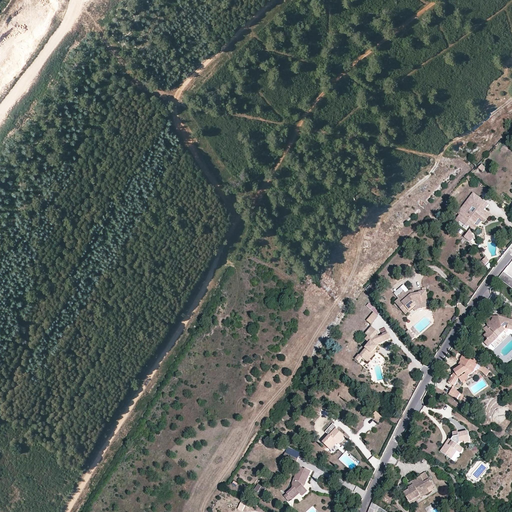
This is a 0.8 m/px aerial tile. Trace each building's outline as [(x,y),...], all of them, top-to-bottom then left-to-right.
[(459,215),(454,221),(459,224),(460,222),(468,228),(469,226),(472,228),(475,225),(479,218),(482,221),(487,213),(484,210),(489,204),(473,192),(457,213),(459,215)] [(490,215),(487,213),(482,221),(485,223),(490,215)] [(478,227),(475,225),(472,228),(469,232),(472,234),(478,227)] [(474,236),(472,234),(469,232),(464,238),(470,242),(474,236)] [(511,278),(503,272),(499,279),(511,288),(511,278)] [(429,307),(426,290),(414,292),(413,290),(408,290),(406,293),(404,291),(397,297),(398,298),(395,302),(405,315),(409,311),(410,312),(413,309),(415,312),(418,309),(429,307)] [(378,316),(373,312),(366,320),(372,325),(378,316)] [(511,320),(504,318),(498,317),(495,316),(489,316),(485,320),(487,326),(483,330),(486,333),(484,336),(487,340),(485,342),(485,343),(489,347),(492,344),(504,332),(506,330),(502,326),(505,323),(508,324),(507,330),(509,330),(511,331),(511,330),(511,320)] [(378,333),(371,327),(365,334),(367,336),(364,339),(369,343),(359,355),(358,355),(355,359),(359,362),(362,358),(364,360),(370,352),(371,354),(375,350),(379,344),(390,339),(386,330),(381,332),(382,335),(378,336),(377,334),(378,333)] [(415,337),(408,330),(405,333),(412,339),(415,337)] [(508,335),(504,332),(492,344),(495,347),(508,335)] [(377,351),(375,350),(371,354),(370,352),(364,360),(367,362),(377,351)] [(511,359),(511,357),(511,356),(511,352),(503,357),(507,363),(511,359)] [(473,360),(463,355),(460,360),(461,361),(457,367),(458,368),(454,370),(455,373),(452,375),(448,382),(454,386),(459,378),(459,377),(465,373),(469,375),(474,372),(476,368),(480,362),(474,359),(473,360)] [(470,377),(469,375),(465,373),(459,377),(459,378),(462,382),(470,377)] [(461,392),(453,388),(449,394),(457,399),(461,392)] [(382,418),(376,412),(371,417),(377,424),(382,418)] [(336,427),(333,424),(325,432),(329,435),(322,442),(332,451),(338,444),(345,437),(335,429),(336,427)] [(470,442),(468,431),(458,433),(458,431),(452,432),(453,437),(451,440),(449,439),(440,451),(454,461),(459,453),(463,448),(458,445),(460,442),(464,441),(465,443),(470,442)] [(340,446),(338,444),(332,451),(334,454),(340,446)] [(300,452),(288,446),(284,453),(297,459),(300,452)] [(305,470),(298,467),(297,472),(293,481),(292,483),(292,488),(286,493),(290,498),(293,495),(297,491),(300,493),(302,496),(308,491),(304,487),(311,471),(305,468),(305,470)] [(419,475),(420,476),(424,482),(429,478),(425,472),(419,475)] [(424,482),(420,476),(412,481),(414,484),(410,486),(408,487),(409,489),(403,493),(409,502),(421,495),(420,494),(426,491),(427,494),(435,489),(429,478),(424,482)] [(266,487),(257,484),(253,491),(256,493),(258,491),(263,493),(266,487)] [(410,504),(427,494),(426,491),(420,494),(421,495),(409,502),(410,504)] [(386,511),(371,502),(370,504),(368,509),(367,511),(374,511),(375,511),(376,511),(386,511)]
